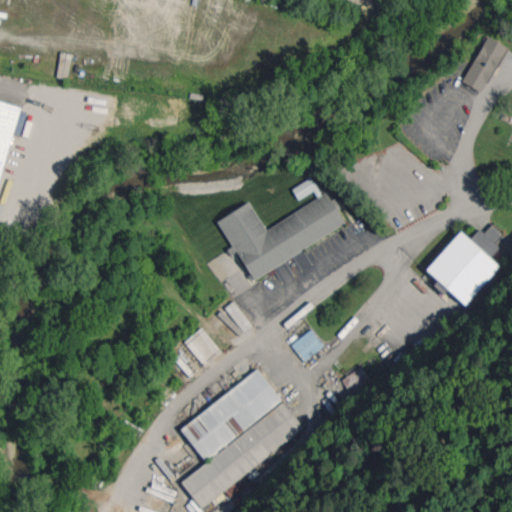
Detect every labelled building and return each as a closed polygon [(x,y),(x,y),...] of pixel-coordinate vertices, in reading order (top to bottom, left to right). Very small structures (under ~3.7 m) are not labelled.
[(507,47),(488,36),(462,81),(481,92),(507,47)] [(0,179),(20,106),(0,100),(0,179)] [(318,189),(311,177),(292,189),(299,200),(318,189)] [(265,228),(250,202),(217,220),(233,249),(235,248),(252,278),(346,226),(328,194),(265,228)] [(459,230),(425,271),(466,305),(499,265),(490,258),(499,247),(495,243),(503,234),(491,224),(484,233),(478,228),(470,238),(459,230)] [(304,361),(324,345),(311,329),(292,344),(304,361)] [(352,395),(371,381),(361,366),(342,380),(352,395)] [(180,427),(206,463),(181,481),(201,508),(226,490),(231,497),(247,486),(240,476),(303,430),(259,369),(180,427)]
